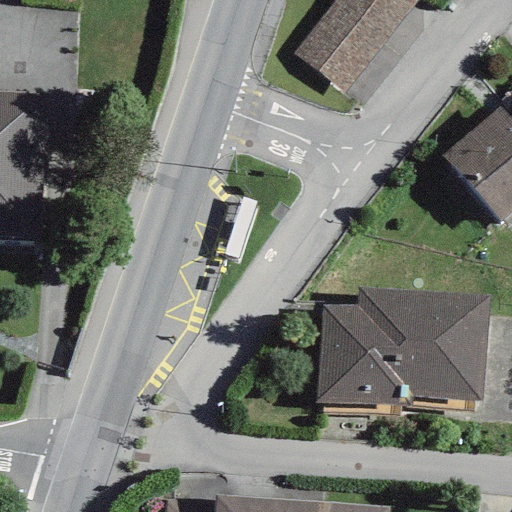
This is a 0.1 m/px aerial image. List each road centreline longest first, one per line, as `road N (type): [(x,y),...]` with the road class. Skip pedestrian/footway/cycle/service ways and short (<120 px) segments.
road 1 (tertiary): [(204,103),(88,451)]
road 2 (residential): [(359,161),(198,378),(163,455)]
road 3 (residential): [(163,455),(511,474)]
road 4 (residential): [(486,0),(359,161)]
road 5 (residential): [(204,103),(359,161)]
